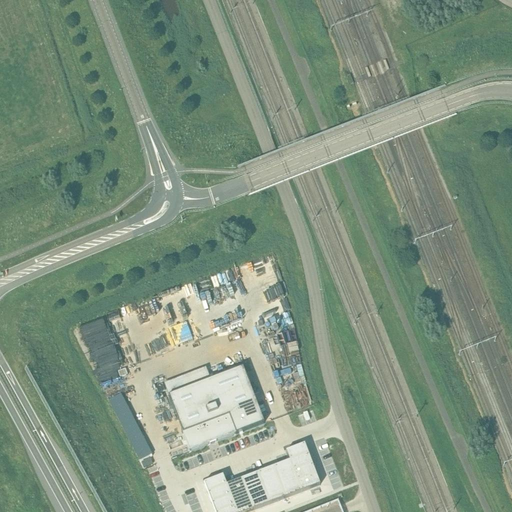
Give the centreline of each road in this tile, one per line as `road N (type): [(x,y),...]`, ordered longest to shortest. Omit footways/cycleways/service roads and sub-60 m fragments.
road 1 (unclassified): [(375,511),(332,390),(302,238),(212,0)]
road 2 (tertiary): [(176,197),(211,195),(452,103)]
road 3 (motorway): [(84,511),(0,357)]
road 4 (secondary): [(152,143),(97,0)]
road 5 (motorway): [(0,390),(67,511)]
